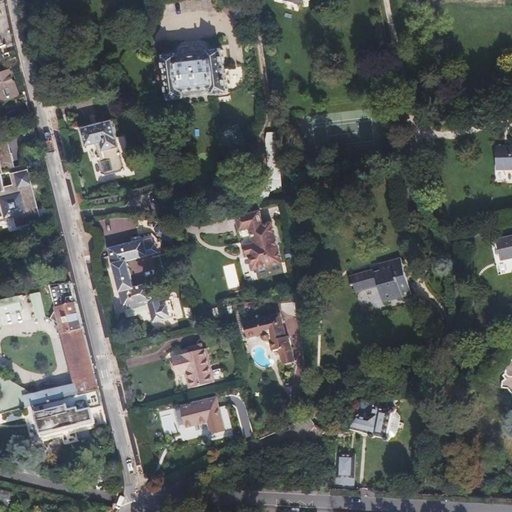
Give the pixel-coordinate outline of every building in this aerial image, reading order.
[(0,51),(0,72),(13,69),(8,50),(0,51)] [(178,55),(162,56),(166,101),(182,99),(182,93),(210,90),(211,96),(227,94),(222,50),(207,51),(207,57),(178,60),(178,55)] [(18,96),(9,71),(0,74),(0,102),(1,102),(18,96)] [(114,123),(83,130),(87,148),(97,145),(100,159),(99,159),(104,177),(126,171),(114,123)] [(248,203),(268,201),(272,192),(283,187),(276,131),(269,132),(266,139),(267,157),(270,181),(261,186),(249,181),(248,203)] [(0,141),(0,156),(12,153),(8,139),(0,141)] [(511,144),(497,145),(496,169),(511,168),(511,144)] [(0,171),(15,168),(12,153),(0,156),(0,171)] [(39,221),(26,165),(15,168),(0,171),(0,199),(5,218),(15,216),(17,226),(39,221)] [(240,243),(226,246),(227,250),(242,246),(245,259),(249,258),(253,272),(283,264),(272,222),(264,224),(260,210),(236,216),(239,230),(237,231),(240,243)] [(511,235),(497,239),(502,259),(511,257),(511,235)] [(137,243),(122,247),(126,263),(149,257),(147,248),(138,250),(137,243)] [(122,247),(115,249),(119,265),(126,263),(122,247)] [(109,297),(147,288),(147,286),(125,291),(119,265),(115,249),(102,252),(104,260),(100,261),(109,297)] [(401,261),(353,273),(358,292),(378,287),(382,301),(413,294),(401,261)] [(46,401),(80,393),(98,389),(71,280),(52,285),(76,384),(44,391),(46,401)] [(156,324),(147,288),(109,297),(113,311),(140,305),(145,326),(156,324)] [(43,305),(0,312),(0,333),(46,325),(43,305)] [(281,316),(245,325),(249,339),(261,336),(261,338),(261,340),(262,341),(263,343),(264,344),(266,345),(268,345),(269,344),(271,344),(273,353),(281,351),(285,368),(296,365),(289,338),(287,338),(281,316)] [(181,354),(172,356),(177,374),(186,372),(189,387),(214,381),(206,347),(181,353),(181,354)] [(502,380),(501,386),(508,387),(511,391),(511,358),(504,365),(507,367),(506,372),(502,374),(506,378),(502,380)] [(426,395),(459,392),(459,381),(425,384),(426,395)] [(217,398),(179,408),(184,425),(206,420),(209,432),(225,427),(217,398)] [(77,406),(77,402),(67,405),(66,399),(34,408),(41,434),(42,434),(71,427),(93,422),(95,421),(90,402),(77,406)] [(342,429),(335,432),(351,434),(352,432),(370,435),(371,436),(371,437),(373,438),(374,439),(376,438),(377,437),(377,436),(384,436),(384,438),(384,439),(385,440),(387,440),(388,440),(389,440),(390,438),(390,437),(390,436),(389,435),(388,434),(390,413),(391,413),(393,412),(394,411),(394,410),(394,408),(393,407),(392,407),(391,406),(392,400),(363,402),(362,406),(360,411),(358,415),(356,418),(353,422),(349,425),(342,429)] [(170,414),(161,417),(166,434),(175,432),(170,414)] [(71,427),(42,434),(43,440),(62,435),(64,443),(78,440),(76,430),(94,425),(93,422),(71,427)] [(356,452),(338,452),(337,486),(355,487),(356,452)] [(0,489),(0,505),(7,507),(10,491),(0,489)]
